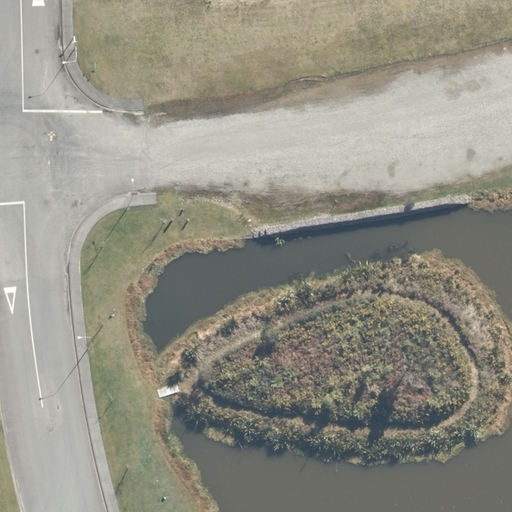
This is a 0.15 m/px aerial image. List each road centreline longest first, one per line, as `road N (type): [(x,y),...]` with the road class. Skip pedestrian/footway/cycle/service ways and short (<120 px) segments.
road 1 (unclassified): [(16,157),(308,116),(511,74)]
road 2 (unclassified): [(16,157),(60,511)]
road 3 (unclassified): [(16,157),(13,0)]
